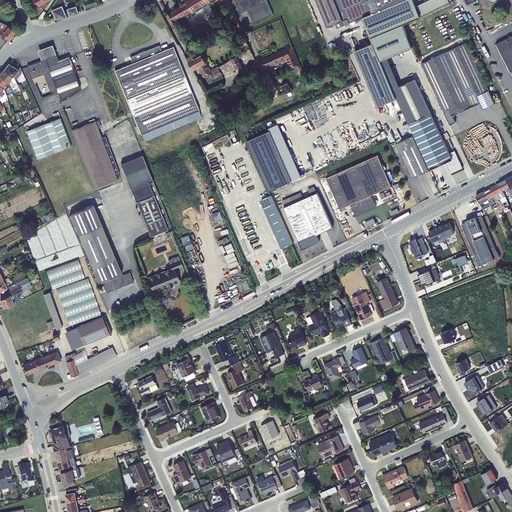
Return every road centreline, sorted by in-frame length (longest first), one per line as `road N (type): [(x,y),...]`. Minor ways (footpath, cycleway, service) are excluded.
road 1 (unclassified): [(382,231),(115,368)]
road 2 (unknown): [(313,0),(329,32),(352,49),(369,91),(362,110),(288,152)]
road 3 (unknown): [(163,343),(135,266),(120,145)]
road 4 (residential): [(413,308),(274,370)]
road 5 (unclassified): [(511,166),(382,231)]
road 6 (residential): [(413,308),(471,423)]
